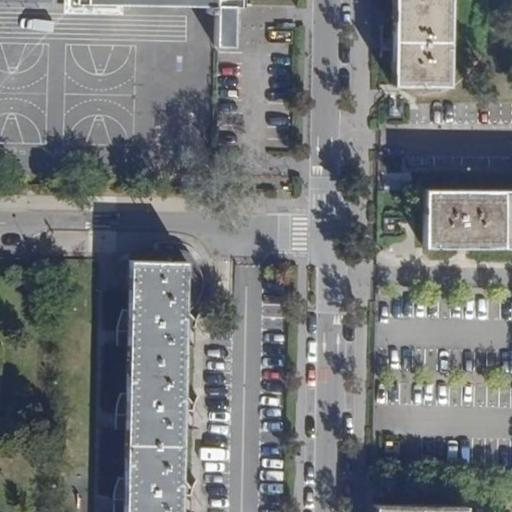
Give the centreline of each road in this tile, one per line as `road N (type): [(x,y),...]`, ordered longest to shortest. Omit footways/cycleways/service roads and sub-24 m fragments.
road 1 (residential): [(333,231),(0,224)]
road 2 (unknown): [(110,227),(105,511)]
road 3 (residential): [(333,231),(328,511)]
road 4 (residential): [(337,0),(333,231)]
